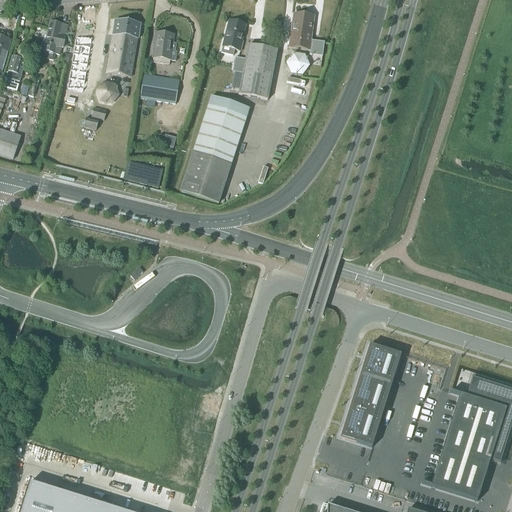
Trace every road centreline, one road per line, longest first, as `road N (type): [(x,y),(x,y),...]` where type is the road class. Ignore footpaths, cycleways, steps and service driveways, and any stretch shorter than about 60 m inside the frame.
road 1 (secondary): [(401,0),(236,511)]
road 2 (secondary): [(253,511),(413,0)]
road 3 (unclassified): [(359,309),(278,283),(266,291),(200,511)]
road 4 (unclassified): [(287,511),(359,309)]
road 5 (residential): [(511,357),(359,309)]
